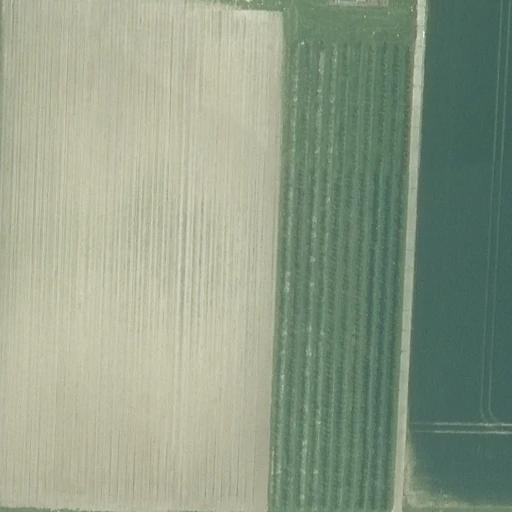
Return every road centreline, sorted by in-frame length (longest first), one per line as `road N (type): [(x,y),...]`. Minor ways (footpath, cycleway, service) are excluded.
road 1 (track): [(424,0),(402,511)]
road 2 (track): [(241,511),(55,511)]
